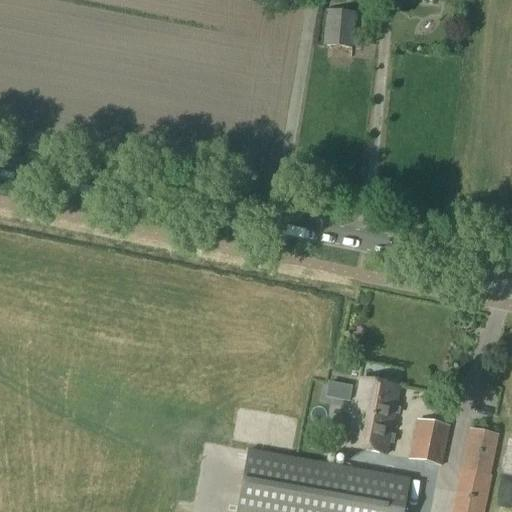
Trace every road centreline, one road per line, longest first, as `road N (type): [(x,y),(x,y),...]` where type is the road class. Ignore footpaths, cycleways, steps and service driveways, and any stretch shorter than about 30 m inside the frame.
road 1 (tertiary): [(511,276),(0,172)]
road 2 (unknown): [(358,246),(379,0)]
